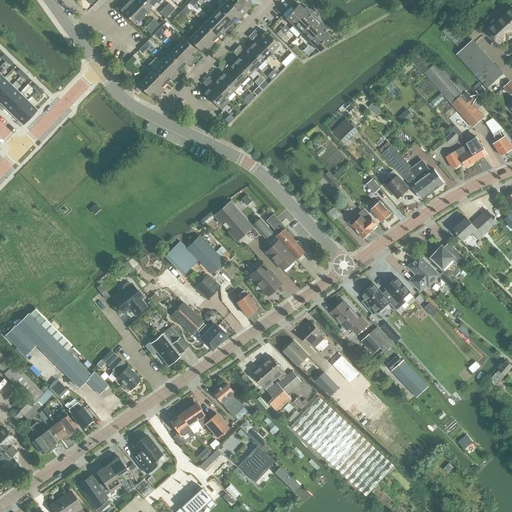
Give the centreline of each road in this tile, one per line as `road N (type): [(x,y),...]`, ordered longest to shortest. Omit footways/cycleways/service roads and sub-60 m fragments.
road 1 (tertiary): [(0,505),(344,266)]
road 2 (residential): [(344,266),(261,173),(155,118)]
road 3 (tertiary): [(344,266),(475,184),(511,171)]
road 4 (residential): [(155,118),(270,0)]
road 5 (unknown): [(167,392),(94,296)]
